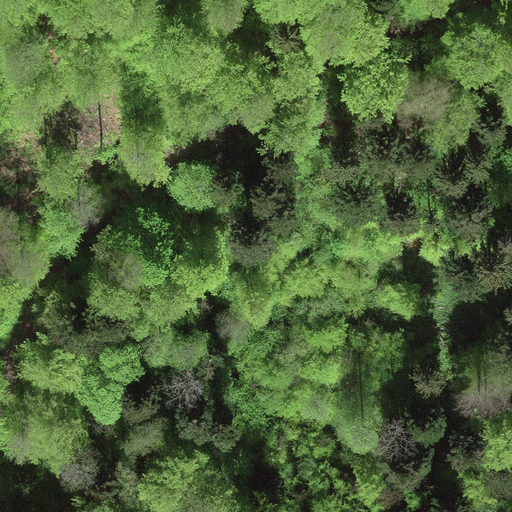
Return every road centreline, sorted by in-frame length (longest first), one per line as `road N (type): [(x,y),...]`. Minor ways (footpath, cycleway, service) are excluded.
road 1 (track): [(232,122),(60,261),(30,311),(0,420)]
road 2 (track): [(232,122),(334,62),(490,0)]
